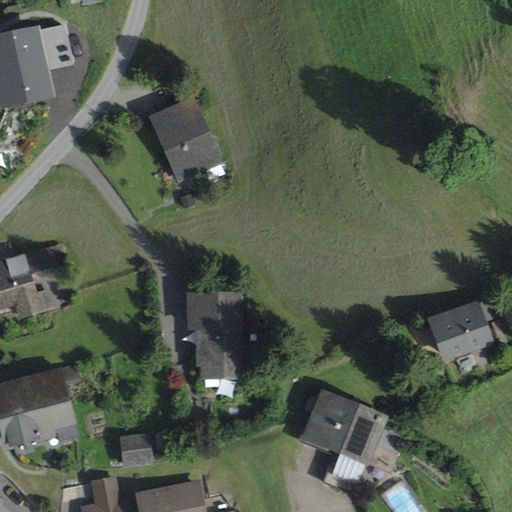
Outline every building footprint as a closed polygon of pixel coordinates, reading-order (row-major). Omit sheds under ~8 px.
[(68,30),(0,43),(0,118),(1,123),(59,112),(51,76),(76,71),(68,30)] [(193,102),(152,121),(179,180),(220,161),(193,102)] [(59,246),(0,263),(0,306),(16,301),(20,315),(41,309),(37,297),(30,276),(49,270),(65,265),(59,246)] [(37,297),(41,309),(52,306),(48,293),(37,297)] [(238,297),(190,298),(191,328),(200,328),(201,363),(204,363),(204,378),(240,377),(238,297)] [(432,319),(446,358),(471,349),(492,341),(482,316),(492,312),(488,300),(432,319)] [(471,349),(473,354),(494,347),(492,341),(471,349)] [(65,386),(80,382),(76,367),(61,371),(65,386)] [(52,407),(52,408),(69,403),(65,386),(61,371),(0,386),(0,403),(4,419),(30,412),(30,413),(52,407)] [(313,395),(307,410),(312,411),(300,442),(335,456),(337,450),(307,439),(323,399),(313,395)] [(307,439),(337,450),(335,456),(324,483),(354,495),(366,463),(389,471),(397,453),(373,444),(383,419),(324,396),(323,399),(307,439)] [(30,412),(4,419),(11,445),(58,433),(60,442),(78,437),(69,403),(52,408),(52,407),(30,413),(30,412)] [(123,439),(126,466),(152,463),(149,436),(123,439)] [(85,508),(85,511),(129,511),(127,502),(127,500),(119,502),(115,480),(93,484),(98,506),(85,508)] [(203,511),(199,486),(140,498),(140,499),(142,511),(203,511)] [(129,511),(142,511),(140,499),(127,502),(129,511)]
